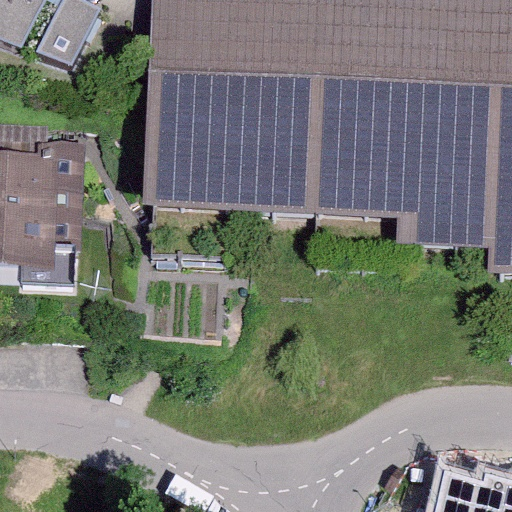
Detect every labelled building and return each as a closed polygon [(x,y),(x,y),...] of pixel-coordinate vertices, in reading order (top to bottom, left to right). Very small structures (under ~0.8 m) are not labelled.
[(0,0),(0,44),(24,53),(46,6),(49,0),(0,0)] [(62,12),(38,59),(73,72),(102,12),(77,0),(67,0),(49,0),(46,6),(62,12)] [(511,278),(511,0),(156,0),(155,38),(145,263),(221,267),(223,217),(310,220),(308,270),(405,274),(406,249),(493,253),(492,278),(511,278)] [(17,289),(66,291),(72,156),(36,154),(36,166),(18,166),(4,165),(5,153),(0,152),(0,269),(18,271),(17,289)] [(511,330),(511,278),(492,278),(490,278),(487,329),(511,330)] [(511,511),(511,490),(445,474),(435,511),(511,511)]
